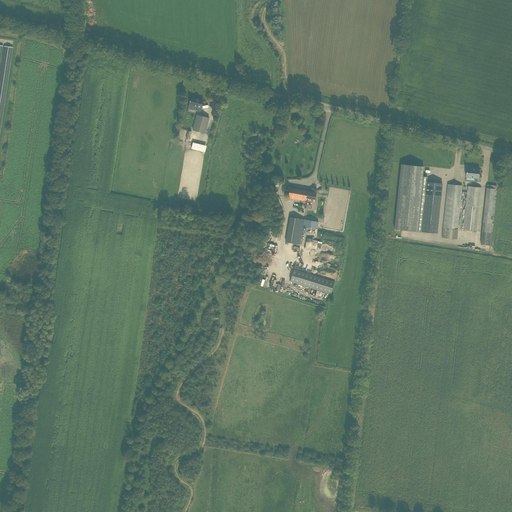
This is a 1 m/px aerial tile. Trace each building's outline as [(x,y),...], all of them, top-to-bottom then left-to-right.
[(198,99),(191,98),(192,97),(191,97),(191,100),(190,100),(188,109),(200,112),(203,100),(198,99)] [(193,130),(205,133),(209,118),(197,115),(193,130)] [(421,232),(426,182),(427,177),(422,176),(423,166),(401,164),(394,229),(421,232)] [(466,177),(478,179),(479,168),(475,167),(474,169),(467,168),(466,177)] [(426,182),(421,232),(437,234),(442,184),(426,182)] [(447,184),(442,238),(456,240),(462,186),(447,184)] [(463,230),(477,232),(481,188),(467,186),(463,230)] [(304,208),(313,210),(316,192),(290,188),(288,198),(305,201),(304,208)] [(480,245),(491,246),(497,189),(486,188),(480,245)] [(303,226),(304,220),(290,217),(285,242),(300,245),(303,226)] [(318,222),(304,220),(303,226),(317,229),(318,222)] [(290,282),(330,294),(335,282),(294,269),(290,282)] [(261,285),(266,287),(269,279),(270,280),(272,274),(267,273),(266,279),(263,278),(261,285)]
